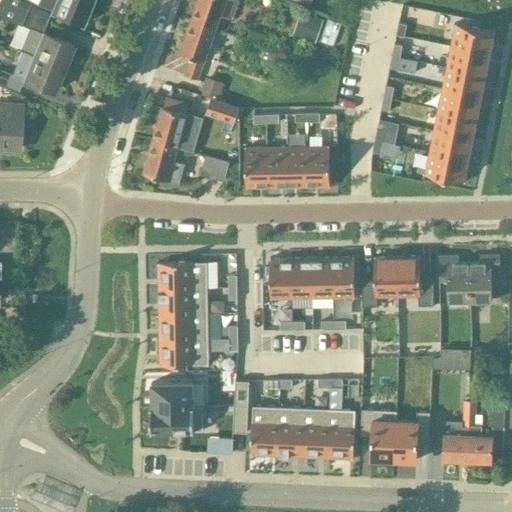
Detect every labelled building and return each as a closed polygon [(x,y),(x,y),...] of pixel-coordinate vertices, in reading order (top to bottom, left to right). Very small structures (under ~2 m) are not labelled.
[(0,0),(0,4),(25,14),(31,1),(29,0),(0,0)] [(82,25),(91,2),(87,0),(37,0),(35,5),(82,25)] [(235,0),(200,0),(192,22),(215,30),(219,17),(230,21),(237,1),(235,0)] [(0,16),(21,25),(25,14),(0,4),(0,16)] [(303,12),(296,34),(317,41),(324,19),(303,12)] [(331,19),(323,41),(335,46),(343,23),(331,19)] [(197,80),(215,30),(192,22),(181,55),(192,58),(186,76),(197,80)] [(399,23),(396,35),(404,36),(407,24),(399,23)] [(456,24),(451,45),(490,53),(495,32),(496,32),(496,31),(455,23),(455,24),(456,24)] [(22,50),(21,52),(32,56),(63,69),(73,46),(44,34),(31,29),(22,50)] [(394,44),(392,56),(400,57),(403,45),(394,44)] [(451,45),(447,66),(486,74),(490,53),(451,45)] [(21,52),(17,63),(27,67),(23,78),(54,91),(63,69),(32,56),(21,52)] [(392,56),(389,67),(398,69),(400,57),(392,56)] [(447,66),(443,88),(482,96),(486,74),(447,66)] [(206,77),(201,90),(219,96),(224,83),(206,77)] [(386,85),(383,97),(392,99),(394,86),(386,85)] [(443,88),(439,109),(477,117),(482,96),(443,88)] [(233,120),(238,104),(212,95),(207,112),(233,120)] [(383,97),(381,109),(389,111),(392,99),(383,97)] [(0,146),(18,148),(21,103),(0,100),(0,146)] [(163,107),(154,142),(177,148),(188,105),(167,100),(164,108),(163,107)] [(439,109),(434,130),(473,138),(477,117),(439,109)] [(307,113),(295,114),(295,122),(308,122),(307,113)] [(320,113),(307,113),(308,122),(320,122),(320,113)] [(267,114),(254,114),(255,123),(267,123),(267,114)] [(279,114),(267,114),(267,123),(279,122),(279,114)] [(377,128),(375,140),(383,142),(385,130),(377,128)] [(434,130),(430,151),(469,159),(473,138),(434,130)] [(375,140),(372,152),(381,153),(383,142),(375,140)] [(173,161),(177,148),(154,142),(145,175),(179,184),(185,164),(173,161)] [(328,145),(308,146),(309,185),(329,185),(329,186),(330,186),(329,144),(328,144),(328,145)] [(247,146),(246,146),(246,187),(248,187),(248,186),(268,186),(267,146),(247,147),(247,146)] [(288,146),(267,146),(268,186),(288,186),(288,146)] [(308,146),(288,146),(288,186),(309,185),(308,146)] [(425,172),(424,173),(465,182),(466,180),(465,180),(469,159),(430,151),(426,172),(425,172)] [(207,155),(201,175),(212,178),(218,158),(207,155)] [(419,255),(397,256),(398,296),(419,295),(419,305),(434,305),(433,279),(421,279),(420,254),(419,254),(419,255)] [(501,279),(500,254),(479,254),(479,261),(459,261),(459,255),(439,255),(439,281),(448,281),(448,300),(492,299),(492,280),(501,279)] [(353,256),(333,257),(333,297),(354,296),(354,297),(355,297),(354,255),(353,255),(353,256)] [(398,296),(397,256),(376,256),(376,255),(375,255),(375,279),(362,280),(363,305),(377,305),(377,296),(398,296)] [(272,298),(293,297),(292,257),(271,258),(271,257),(270,257),(271,299),(272,299),(272,298)] [(313,297),(312,257),(292,257),(293,297),(313,297)] [(333,257),(312,257),(313,297),(333,297),(333,257)] [(160,287),(208,287),(207,261),(158,262),(158,263),(159,263),(160,287)] [(229,287),(237,287),(237,275),(228,275),(229,287)] [(160,301),(160,313),(208,313),(208,287),(160,287),(160,291),(158,291),(158,301),(160,301)] [(238,299),(237,287),(229,287),(229,299),(238,299)] [(160,313),(160,339),(209,338),(208,313),(160,313)] [(334,329),(334,320),(322,320),(322,329),(334,329)] [(346,320),(334,320),(334,329),(346,329),(346,320)] [(293,329),(293,321),(280,321),(281,330),(293,329)] [(305,321),(293,321),(293,329),(305,329),(305,321)] [(230,337),(238,337),(238,325),(230,325),(230,337)] [(239,350),(238,337),(230,337),(230,350),(239,350)] [(209,338),(160,339),(161,363),(159,363),(159,365),(209,364),(209,338)] [(458,368),(458,349),(441,348),(440,356),(433,356),(432,367),(458,368)] [(331,387),(330,378),(318,378),(318,387),(331,387)] [(343,378),(330,378),(331,387),(343,386),(343,378)] [(268,388),(280,388),(280,379),(268,379),(268,388)] [(280,379),(280,388),(292,387),(292,379),(280,379)] [(235,406),(249,406),(250,381),(236,380),(235,406)] [(193,381),(150,382),(151,407),(203,406),(206,406),(205,381),(193,381)] [(464,400),(464,412),(476,413),(477,401),(464,400)] [(276,454),(278,406),(253,405),(251,455),(252,455),(252,453),(276,454)] [(203,406),(151,407),(151,431),(194,430),(204,430),(203,406)] [(249,406),(235,406),(234,432),(248,432),(249,406)] [(289,455),(302,455),(304,407),(278,406),(276,454),(280,454),(280,455),(289,456),(289,455)] [(468,435),(467,462),(491,463),(492,447),(504,448),(505,407),(494,406),(493,426),(492,436),(482,435),(482,426),(476,425),(469,425),(469,435),(468,435)] [(304,407),(302,455),(328,456),(330,408),(304,407)] [(356,409),(330,408),(328,456),(352,457),(352,459),(354,459),(356,409)] [(362,409),(361,434),(372,435),(371,458),(394,459),(396,420),(397,420),(397,410),(362,409)] [(396,420),(394,459),(417,460),(418,437),(429,437),(430,411),(417,411),(417,421),(397,420),(396,420)] [(463,425),(469,425),(476,425),(476,417),(476,413),(464,412),(463,425)] [(468,435),(445,434),(444,461),(467,462),(468,435)]
